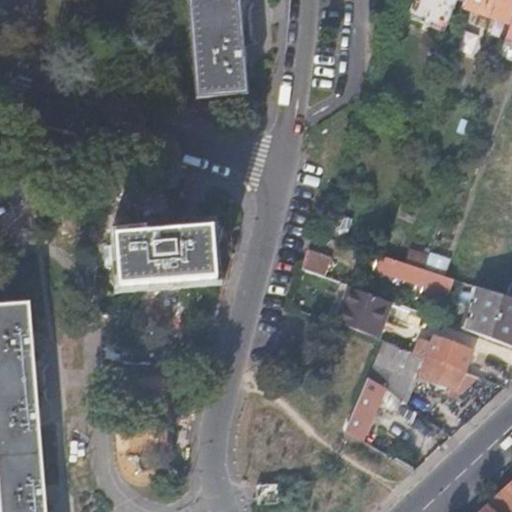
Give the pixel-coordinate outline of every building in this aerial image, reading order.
[(188,0),(196,96),(247,92),(239,0),(188,0)] [(511,0),(465,0),(464,5),(511,22),(511,21),(511,0)] [(212,227),(115,235),(118,285),(215,277),(212,227)] [(307,247),(301,267),(326,277),(332,256),(307,247)] [(449,292),(454,278),(445,275),(380,254),(375,269),(449,292)] [(329,320),(377,338),(392,301),(345,284),(329,320)] [(511,296),(473,284),(460,327),(511,346),(511,296)] [(27,301),(0,303),(0,511),(45,511),(44,492),(37,419),(31,339),(27,301)] [(420,339),(415,352),(463,370),(471,349),(435,335),(432,343),(420,339)] [(383,340),(367,377),(401,399),(405,402),(419,364),(424,366),(421,375),(450,386),(452,387),(459,392),(476,375),(463,370),(415,352),(383,340)] [(367,377),(345,429),(363,439),(377,405),(395,413),(401,399),(367,377)] [(452,387),(450,386),(447,395),(456,399),(459,392),(452,387)] [(511,511),(511,480),(492,499),(504,511),(505,510),(506,511),(511,511)] [(275,483),(255,485),(257,505),(277,502),(275,483)] [(498,511),(489,502),(480,510),(482,511),(498,511)]
